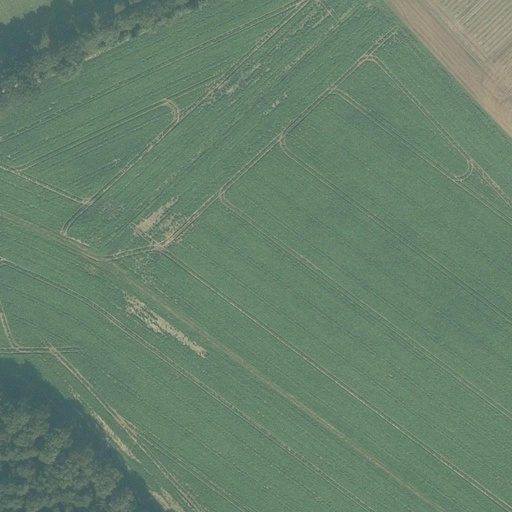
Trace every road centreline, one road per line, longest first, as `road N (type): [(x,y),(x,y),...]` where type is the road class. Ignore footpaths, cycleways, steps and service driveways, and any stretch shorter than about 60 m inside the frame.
road 1 (unclassified): [(0,79),(168,0)]
road 2 (track): [(0,420),(54,426),(135,511)]
